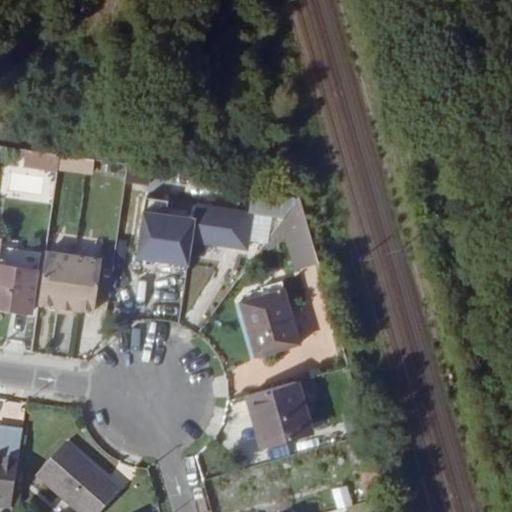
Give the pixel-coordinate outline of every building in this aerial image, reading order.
[(189,264),(193,241),(249,249),(255,213),(198,204),(196,218),(168,214),(171,200),(147,196),(139,257),(189,264)] [(196,218),(198,204),(171,200),(168,214),(196,218)] [(0,247),(0,264),(3,265),(4,260),(24,263),(23,268),(39,270),(41,254),(0,247)] [(3,265),(0,264),(0,307),(33,313),(39,270),(23,268),(24,263),(4,260),(3,265)] [(46,263),(41,303),(96,311),(102,271),(46,263)] [(258,355),(300,343),(286,291),(243,303),(258,355)] [(269,445),(313,432),(299,381),(248,395),(253,414),(260,412),(269,445)] [(236,425),(251,422),(246,398),(231,401),(236,425)] [(0,505),(13,508),(24,433),(5,430),(1,457),(0,456),(0,505)] [(376,454),(370,433),(355,437),(361,458),(376,454)] [(39,475),(82,511),(102,511),(120,492),(67,444),(39,475)] [(361,468),(370,500),(388,495),(379,463),(361,468)]
